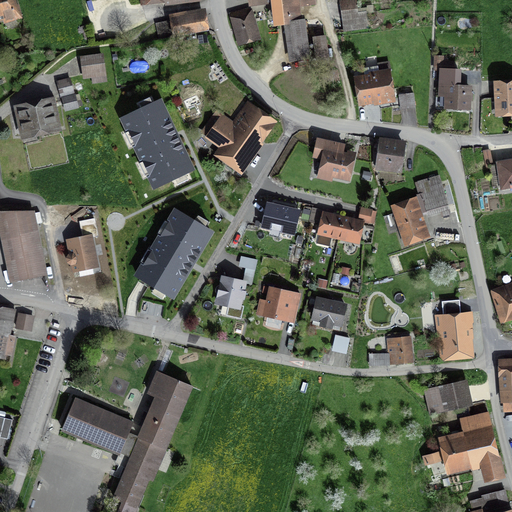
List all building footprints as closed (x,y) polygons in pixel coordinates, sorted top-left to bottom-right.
[(15,0),(0,0),(0,21),(20,16),(15,0)] [(304,20),(297,20),(296,7),(312,5),(311,0),(253,0),(253,1),(265,0),(273,0),(275,25),(289,24),(291,60),(308,59),(304,20)] [(357,1),(339,3),(342,35),(369,32),(367,14),(358,15),(357,1)] [(254,11),(232,17),(240,48),(262,42),(254,11)] [(208,12),(173,17),(177,38),(212,33),(208,12)] [(169,20),(155,24),(159,38),(173,35),(169,20)] [(329,62),(325,37),(315,38),(318,63),(329,62)] [(111,82),(107,55),(82,58),(86,85),(111,82)] [(451,69),(451,61),(442,61),(442,56),(435,56),(435,69),(439,69),(451,69)] [(391,65),(355,71),(360,101),(396,95),(391,65)] [(451,69),(439,69),(439,97),(447,97),(447,108),(469,109),(469,99),(469,87),(458,86),(458,69),(451,69)] [(76,94),(72,77),(57,81),(61,98),(76,94)] [(511,84),(499,84),(499,118),(511,118),(511,84)] [(64,111),(79,107),(76,94),(61,98),(64,111)] [(66,135),(59,99),(17,108),(25,144),(66,135)] [(192,169),(160,102),(122,120),(155,186),(192,169)] [(283,125),(251,103),(236,125),(218,112),(202,136),(224,150),(218,159),(246,178),(283,125)] [(345,145),(318,138),(314,156),(324,158),(321,171),(348,177),(353,156),(343,153),(345,145)] [(400,169),(403,143),(382,140),(378,166),(400,169)] [(511,163),(501,165),(505,191),(511,190),(511,163)] [(438,176),(419,182),(422,193),(418,194),(423,212),(440,207),(442,213),(448,211),(438,176)] [(394,208),(406,241),(427,234),(416,201),(394,208)] [(301,213),(270,206),(264,228),(296,235),(301,213)] [(360,208),(356,222),(361,223),(368,225),(372,210),(360,208)] [(210,233),(175,212),(137,276),(172,297),(210,233)] [(47,276),(35,213),(0,214),(0,235),(9,283),(47,276)] [(331,236),(338,238),(343,219),(324,214),(317,242),(329,245),(331,236)] [(101,238),(96,217),(79,221),(83,235),(66,239),(69,253),(68,253),(67,255),(66,257),(66,259),(67,262),(68,264),(70,265),(72,266),(74,274),(101,268),(94,239),(101,238)] [(356,222),(343,219),(338,238),(356,243),(361,223),(356,222)] [(242,281),(223,277),(218,302),(230,304),(228,313),(240,316),(242,306),(240,305),(245,282),(251,284),(257,259),(241,256),(239,265),(245,266),(242,281)] [(298,303),(300,293),(268,287),(265,300),(259,299),(256,315),(264,316),(294,323),(298,303)] [(511,291),(502,294),(500,288),(493,290),(500,316),(511,312),(511,291)] [(341,328),(346,303),(316,297),(310,321),(341,328)] [(12,334),(17,306),(0,302),(0,357),(5,358),(6,354),(12,355),(16,335),(12,334)] [(445,356),(469,354),(466,312),(461,312),(460,303),(442,304),(445,356)] [(35,315),(17,311),(13,327),(31,331),(35,315)] [(347,354),(350,339),(335,335),(331,350),(347,354)] [(415,364),(412,339),(388,342),(391,367),(415,364)] [(511,361),(501,362),(503,408),(511,407),(511,361)] [(192,386),(158,372),(149,393),(157,396),(138,439),(132,454),(114,497),(123,501),(118,511),(133,511),(148,478),(152,480),(192,386)] [(476,406),(470,381),(424,391),(430,417),(476,406)] [(74,398),(62,428),(121,452),(122,449),(132,454),(138,439),(128,434),(133,422),(74,398)] [(463,435),(443,440),(449,467),(480,459),(484,479),(503,475),(488,414),(460,420),(463,435)] [(11,420),(0,417),(0,436),(6,439),(11,420)] [(426,464),(442,459),(440,451),(424,455),(426,464)] [(508,501),(505,491),(470,501),(473,511),(484,508),(508,501)]
